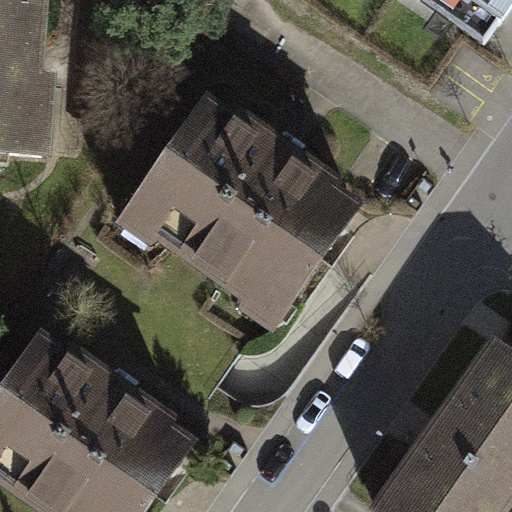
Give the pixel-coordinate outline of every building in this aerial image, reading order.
[(0,0),(0,165),(53,168),(58,0),(0,0)] [(511,0),(416,0),(484,48),(511,8),(511,0)] [(276,345),(365,220),(283,161),(213,112),(124,238),(276,345)] [(0,499),(18,511),(153,511),(201,443),(113,382),(50,339),(0,412),(0,499)] [(511,511),(511,357),(504,352),(448,429),(388,511),(511,511)]
